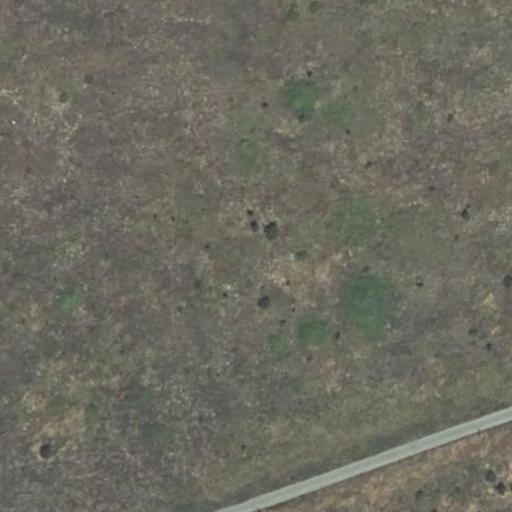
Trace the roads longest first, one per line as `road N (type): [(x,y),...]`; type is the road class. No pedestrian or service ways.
road 1 (track): [(234,511),(511,412)]
road 2 (residential): [(0,325),(76,511)]
